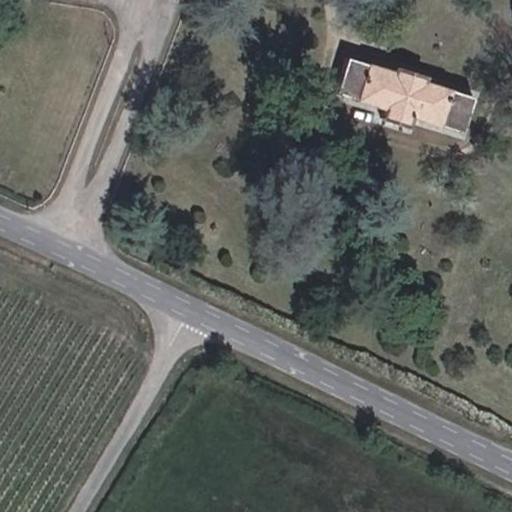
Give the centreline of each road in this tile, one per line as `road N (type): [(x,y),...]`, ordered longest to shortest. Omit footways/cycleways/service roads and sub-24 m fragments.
road 1 (tertiary): [(198,311),(511,466)]
road 2 (unclassified): [(198,311),(77,511)]
road 3 (tertiary): [(0,216),(198,311)]
